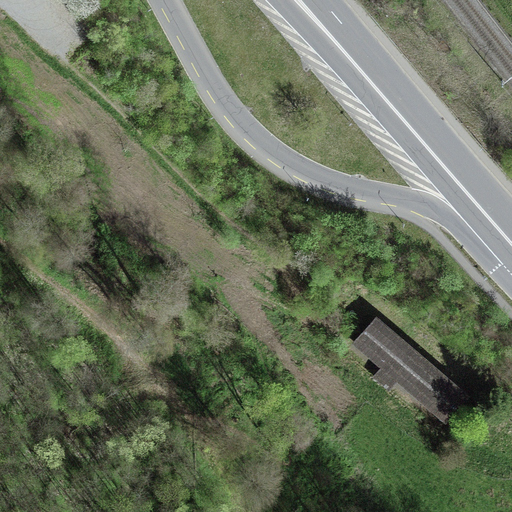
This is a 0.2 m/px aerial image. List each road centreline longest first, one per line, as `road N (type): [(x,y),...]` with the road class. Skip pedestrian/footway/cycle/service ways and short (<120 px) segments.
road 1 (tertiary): [(167,0),(226,109),(260,144),(296,171),(341,189),(441,212),(511,287)]
road 2 (track): [(0,239),(118,330),(197,423),(247,511)]
road 3 (secondary): [(302,0),(511,243)]
